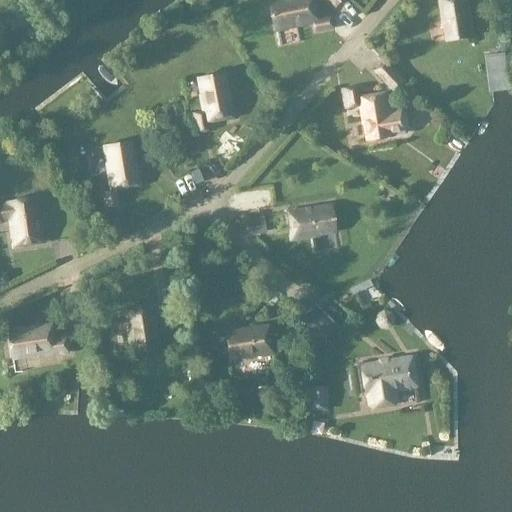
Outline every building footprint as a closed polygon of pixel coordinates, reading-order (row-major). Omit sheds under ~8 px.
[(315,0),(292,0),(272,4),(277,31),(315,24),(316,33),(334,29),(332,19),(320,22),(315,0)] [(438,0),(442,26),(445,26),(448,43),(473,39),(466,0),(438,0)] [(376,73),(395,94),(404,84),(385,64),(376,73)] [(203,114),(194,116),(197,134),(207,132),(206,124),(233,119),(224,76),(198,82),(201,97),(200,98),(203,114)] [(394,137),(394,135),(405,133),(407,130),(404,115),(401,113),(395,114),(395,117),(391,117),(386,94),(359,98),(358,89),(342,91),(345,110),(360,107),(364,126),(365,126),(368,142),(394,137)] [(102,193),(105,209),(117,207),(114,191),(138,187),(131,144),(103,148),(111,192),(102,193)] [(88,177),(101,175),(98,149),(84,151),(88,177)] [(177,207),(173,192),(155,197),(159,212),(177,207)] [(267,209),(264,195),(236,199),(238,213),(267,209)] [(42,244),(35,201),(7,206),(0,203),(0,225),(0,226),(2,223),(10,222),(14,249),(42,244)] [(333,234),(329,207),(287,214),(291,241),(318,237),(317,236),(333,234)] [(298,316),(321,333),(330,320),(307,304),(298,316)] [(152,307),(124,312),(131,354),(158,350),(152,307)] [(71,334),(84,332),(82,317),(69,318),(71,334)] [(7,332),(12,361),(59,354),(59,355),(67,354),(64,338),(53,339),(52,326),(7,332)] [(224,334),(229,361),(272,355),(268,327),(224,334)] [(293,332),(292,346),(305,346),(305,332),(293,332)] [(365,395),(368,395),(369,406),(373,409),(392,406),(394,402),(393,391),(415,387),(411,360),(361,368),(365,395)] [(85,416),(102,417),(103,397),(87,396),(85,416)]
